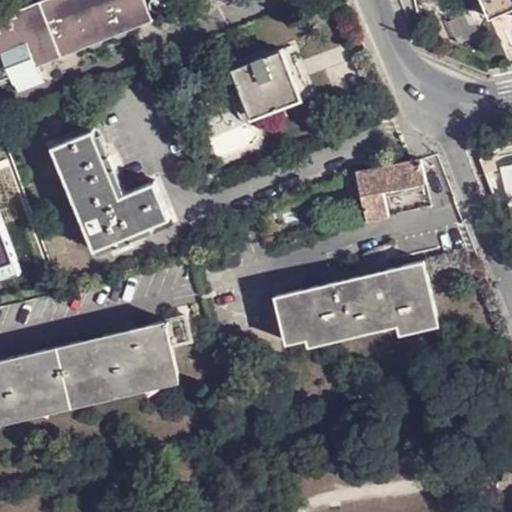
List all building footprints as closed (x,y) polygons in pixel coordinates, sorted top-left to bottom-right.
[(29,0),(0,12),(0,78),(7,75),(152,17),(145,0),(29,0)] [(148,0),(148,2),(151,7),(155,9),(161,7),(163,4),(163,0),(148,0)] [(511,0),(464,0),(469,11),(488,5),(491,11),(511,2),(511,0)] [(200,42),(179,49),(184,62),(204,54),(200,42)] [(234,66),(241,85),(251,108),(254,110),(257,112),(260,112),(264,111),(283,104),(303,96),(299,85),(282,48),(267,52),(240,63),(234,66)] [(38,81),(34,66),(8,76),(12,91),(38,81)] [(251,108),(241,85),(231,88),(242,116),(247,123),(254,126),(287,113),(283,104),(264,111),(260,112),(257,112),(254,110),(251,108)] [(210,90),(191,98),(204,126),(222,117),(210,90)] [(174,218),(159,179),(124,192),(117,173),(122,171),(112,145),(105,147),(98,128),(54,144),(98,248),(114,242),(116,246),(143,235),(141,230),(174,218)] [(425,160),(414,161),(359,174),(366,207),(370,221),(392,216),(388,197),(387,191),(424,182),(428,182),(425,160)] [(366,207),(359,174),(358,170),(342,174),(350,210),(366,207)] [(425,188),(424,182),(387,191),(388,197),(425,188)] [(0,260),(17,254),(0,208),(0,260)] [(327,273),(330,285),(392,271),(389,262),(386,244),(380,244),(369,249),(360,257),(355,267),(327,273)] [(0,260),(0,273),(22,268),(17,254),(0,260)] [(392,271),(330,285),(276,297),(286,343),(306,338),(308,346),(397,325),(400,336),(439,328),(425,264),(392,271)] [(188,318),(169,322),(175,347),(194,343),(188,318)] [(169,322),(0,357),(0,419),(183,380),(175,347),(169,322)]
